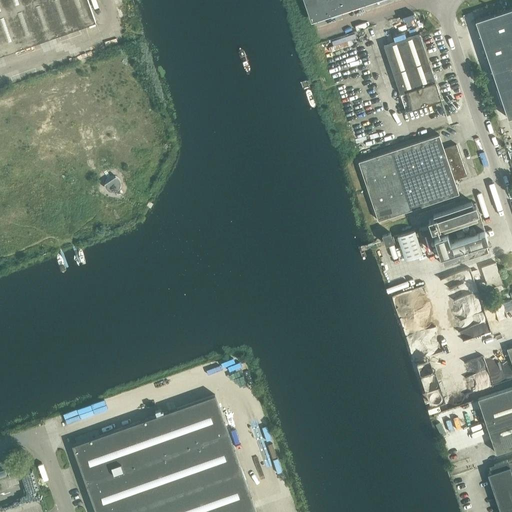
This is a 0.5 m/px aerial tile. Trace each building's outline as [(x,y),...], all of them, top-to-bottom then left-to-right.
[(0,0),(0,55),(96,22),(88,0),(0,0)] [(305,0),(312,19),(367,0),(305,0)] [(511,7),(476,20),(509,118),(511,116),(511,7)] [(384,45),(406,112),(442,100),(420,33),(384,45)] [(455,179),(467,175),(456,144),(444,148),(440,134),(359,161),(379,220),(459,193),(455,179)] [(472,201),(434,214),(435,217),(429,219),(432,229),(438,227),(439,230),(473,218),(477,230),(485,228),(476,202),(473,203),(472,201)] [(428,225),(419,228),(421,234),(430,231),(428,225)] [(438,227),(433,229),(435,235),(445,265),(489,251),(485,239),(488,238),(485,228),(451,240),(448,231),(447,228),(439,230),(438,227)] [(415,230),(398,235),(406,259),(423,254),(415,230)] [(391,232),(383,234),(386,244),(394,242),(391,232)] [(479,283),(484,297),(491,295),(489,288),(496,285),(495,283),(502,281),(496,262),(481,267),(486,281),(479,283)] [(511,386),(478,398),(497,453),(511,447),(511,386)] [(101,435),(100,435),(77,443),(73,444),(96,511),(256,511),(237,456),(232,442),(215,394),(101,435)] [(488,474),(500,511),(511,511),(511,458),(495,464),(497,471),(488,474)] [(7,460),(0,462),(0,476),(12,472),(7,460)]
